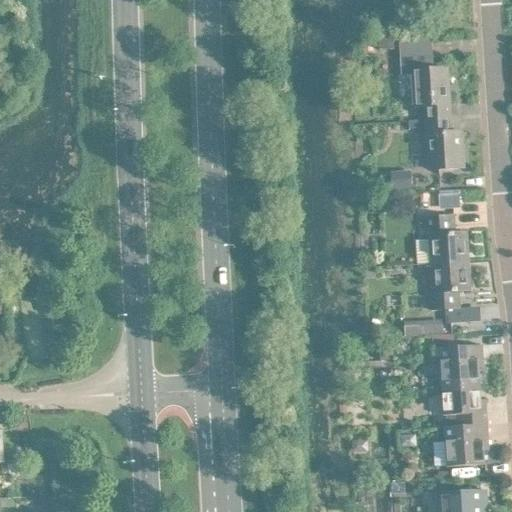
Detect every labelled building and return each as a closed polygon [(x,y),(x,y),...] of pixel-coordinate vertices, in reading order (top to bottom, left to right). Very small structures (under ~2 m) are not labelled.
[(428,101),(429,115),(453,114),(450,64),(435,65),(435,51),(434,33),(402,35),(404,71),(416,70),(418,102),(428,101)] [(453,114),(429,115),(429,122),(432,165),(466,163),(463,127),(454,128),(453,114)] [(429,115),(411,116),(412,123),(429,122),(429,115)] [(414,169),(393,171),(394,182),(414,181),(414,169)] [(463,189),(442,190),(443,204),(463,204),(463,189)] [(432,231),(433,259),(471,257),(470,228),(458,229),(457,212),(428,213),(429,231),(432,231)] [(471,257),(433,259),(435,287),(432,287),(433,305),(462,304),(461,287),(473,286),(471,257)] [(0,291),(0,307),(6,311),(12,296),(0,291)] [(396,339),(386,340),(387,355),(396,354),(396,339)] [(443,357),(445,383),(482,381),(481,367),(486,366),(485,341),(436,344),(437,357),(443,357)] [(449,411),(449,422),(490,420),(488,395),(483,395),(482,381),(445,383),(447,411),(449,411)] [(30,413),(16,414),(17,422),(21,426),(31,425),(30,413)] [(490,420),(449,422),(447,423),(450,462),(487,460),(486,445),(491,445),(490,420)] [(487,511),(486,485),(441,487),(442,511),(487,511)]
